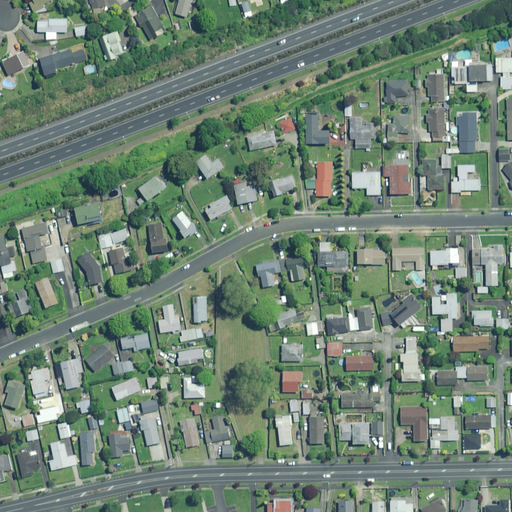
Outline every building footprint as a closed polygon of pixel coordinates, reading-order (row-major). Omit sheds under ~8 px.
[(30,0),(28,1),(34,13),(47,11),(44,5),(53,0),(30,0)] [(90,0),(92,9),(105,7),(103,0),(90,0)] [(179,0),(175,14),(187,18),(191,3),(194,4),(194,0),(179,0)] [(245,13),(253,11),(252,8),(250,9),(248,2),(242,3),(245,13)] [(166,32),(152,6),(135,15),(141,26),(149,41),(166,32)] [(47,32),(57,32),(67,33),(67,20),(49,19),(49,22),(38,22),(38,32),(47,32)] [(88,35),(86,26),(75,28),(76,37),(88,35)] [(121,41),(118,31),(100,38),(108,61),(116,58),(116,56),(124,53),(120,42),(121,41)] [(46,76),(58,73),(57,69),(88,60),(83,44),(71,48),(72,50),(41,59),(46,76)] [(31,65),(24,52),(3,62),(9,76),(31,65)] [(511,58),(496,59),(496,73),(504,73),(504,77),(501,77),(501,89),(511,89),(511,77),(509,77),(509,73),(511,72),(511,58)] [(459,61),(452,61),(450,61),(450,70),(452,70),(452,84),(467,84),(467,93),(478,93),(478,81),(492,81),(492,64),(473,65),(473,61),(465,61),(465,66),(459,66),(459,61)] [(449,97),(444,97),(444,75),(441,75),(441,70),(437,70),(437,75),(429,75),(429,80),(427,80),(427,87),(429,87),(429,96),(432,96),(432,102),(444,102),(446,102),(446,101),(449,100),(449,97)] [(409,80),(388,80),(388,92),(384,92),(384,104),(396,104),(396,96),(409,96),(409,80)] [(433,141),(442,141),(442,138),(444,138),(444,131),(449,131),(449,123),(444,123),(445,110),(429,109),(429,113),(427,113),(427,123),(430,123),(429,132),(433,132),(433,141)] [(458,126),(460,126),(461,153),(462,153),(462,158),(469,158),(469,153),(476,152),(475,140),(477,140),(476,113),(464,113),(464,117),(458,117),(458,126)] [(330,144),(330,133),(330,131),(319,131),(319,115),(306,115),(306,144),(330,144)] [(409,117),(395,116),(395,124),(385,124),(385,136),(398,136),(398,133),(411,133),(411,125),(409,125),(409,117)] [(362,118),(346,118),(346,131),(350,131),(350,139),(356,140),(355,149),(366,149),(366,152),(371,152),(371,139),(377,140),(377,123),(368,123),(368,122),(368,121),(367,121),(367,120),(366,120),(366,119),(365,119),(364,119),(363,119),(362,120),(362,118)] [(296,130),(292,119),(279,123),(283,134),(296,130)] [(277,146),(274,132),(248,137),(251,151),(277,146)] [(510,150),(500,150),(499,160),(510,161),(510,150)] [(212,164),(206,156),(196,162),(208,179),(224,168),(219,160),(212,164)] [(451,156),(442,156),(441,168),(451,169),(451,156)] [(436,160),(424,160),(423,176),(429,176),(429,189),(444,190),(444,175),(436,175),(436,160)] [(333,180),(333,162),(317,162),(317,177),(306,177),(306,189),(316,189),(316,197),(331,196),(331,180),(333,180)] [(511,162),(503,170),(511,182),(510,183),(511,186),(511,162)] [(408,166),(384,166),(384,177),(391,177),(391,194),(410,194),(410,182),(408,182),(408,166)] [(458,182),(458,178),(454,178),(454,182),(452,182),(452,193),(461,193),(461,191),(481,191),(481,180),(475,180),(475,166),(458,166),(458,176),(459,176),(459,182),(458,182)] [(381,195),(380,172),(352,173),(353,189),(367,188),(367,195),(381,195)] [(144,195),(147,200),(148,201),(166,188),(157,176),(139,189),(144,195)] [(296,189),(292,176),(268,183),(270,191),(273,190),(275,197),(283,195),(282,193),(296,189)] [(254,185),(245,187),(244,183),(241,184),(240,178),(233,180),(238,205),(257,201),(254,185)] [(230,202),(227,196),(210,205),(212,208),(205,211),(211,221),(232,209),(229,203),(230,202)] [(102,223),(99,204),(74,209),(78,225),(87,223),(88,225),(102,223)] [(67,216),(65,208),(57,209),(59,218),(67,216)] [(191,223),(183,212),(173,220),(181,231),(180,231),(186,238),(191,234),(192,235),(198,231),(192,222),(191,223)] [(58,219),(51,221),(54,232),(60,230),(58,219)] [(22,229),(28,252),(44,248),(40,235),(48,233),(46,223),(22,229)] [(163,240),(161,224),(149,225),(152,253),(168,252),(167,240),(163,240)] [(111,235),(115,244),(130,238),(126,228),(111,235)] [(112,246),(110,234),(99,236),(101,249),(112,246)] [(10,259),(17,257),(14,244),(7,246),(5,236),(0,236),(0,266),(2,266),(4,279),(14,277),(13,272),(16,271),(14,262),(11,262),(10,262),(10,259)] [(331,252),(331,243),(320,243),(320,252),(319,252),(319,267),(327,267),(328,271),(333,271),(333,273),(349,273),(349,252),(331,252)] [(503,247),(490,247),(490,249),(472,249),(473,265),(486,265),(486,286),(498,286),(498,264),(504,264),(504,255),(503,255),(503,247)] [(125,258),(123,248),(109,252),(113,265),(114,265),(117,274),(133,270),(130,257),(125,258)] [(424,270),(425,248),(390,248),(390,270),(402,271),(402,262),(417,262),(416,270),(424,270)] [(446,251),(431,251),(431,265),(433,265),(433,270),(438,270),(438,265),(449,265),(449,263),(459,263),(459,249),(446,249),(446,251)] [(47,261),(45,250),(30,254),(33,264),(47,261)] [(385,251),(359,250),(358,264),(384,265),(385,251)] [(99,266),(89,252),(77,260),(86,272),(90,286),(103,282),(99,266)] [(279,261),(281,272),(290,271),(292,282),(306,279),(303,268),(305,267),(303,257),(279,261)] [(64,271),(61,259),(51,262),(54,273),(64,271)] [(281,272),(279,261),(256,265),(258,277),(261,276),(263,288),(275,286),(272,274),(281,272)] [(467,279),(467,268),(456,268),(456,279),(467,279)] [(59,303),(49,279),(36,284),(47,309),(59,303)] [(5,283),(0,284),(0,295),(8,292),(5,283)] [(33,311),(24,290),(14,294),(17,302),(9,306),(14,319),(33,311)] [(397,310),(381,314),(383,326),(397,324),(403,330),(408,326),(420,326),(421,325),(414,316),(423,308),(411,293),(401,301),(404,305),(397,310)] [(433,315),(448,314),(448,319),(441,319),(442,333),(437,333),(437,335),(445,335),(445,332),(449,332),(449,330),(453,330),(452,319),(458,318),(457,294),(447,294),(447,305),(440,305),(440,298),(432,298),(433,315)] [(194,298),(194,323),(202,323),(202,321),(207,321),(207,297),(194,298)] [(373,329),(370,307),(357,309),(358,318),(353,319),(352,314),(349,314),(349,317),(332,320),(332,317),(327,317),(329,336),(373,329)] [(296,315),(294,310),(267,320),(271,332),(305,319),(303,313),(296,315)] [(474,319),(474,325),(480,325),(480,327),(493,326),(492,311),(472,312),(472,319),(474,319)] [(159,321),(161,333),(172,331),(173,333),(177,333),(176,331),(181,330),(179,317),(175,318),(174,315),(168,316),(168,319),(159,321)] [(509,329),(509,319),(497,319),(497,329),(509,329)] [(318,334),(317,323),(307,324),(308,336),(318,334)] [(203,338),(202,329),(196,330),(196,329),(182,332),(183,337),(180,337),(181,342),(203,338)] [(150,348),(148,333),(141,334),(142,336),(120,340),(122,350),(134,348),(134,353),(139,352),(139,350),(150,348)] [(489,337),(451,337),(451,344),(454,344),(454,352),(479,352),(479,349),(489,349),(489,337)] [(324,338),(317,339),(317,344),(319,344),(319,349),(325,348),(324,338)] [(417,354),(417,338),(403,338),(403,344),(407,344),(407,355),(401,355),(401,362),(404,362),(404,370),(402,370),(402,382),(421,381),(421,380),(425,380),(425,374),(420,374),(420,369),(418,369),(418,354),(417,354)] [(334,348),(333,344),(327,344),(328,357),(343,356),(343,348),(334,348)] [(114,357),(105,345),(86,360),(96,372),(114,357)] [(302,345),(283,345),(282,361),(302,362),(302,345)] [(203,358),(202,349),(179,353),(179,359),(178,359),(179,366),(198,363),(197,359),(203,358)] [(374,370),(373,356),(346,356),(347,371),(374,370)] [(67,390),(80,387),(78,378),(80,378),(79,373),(83,372),(80,359),(61,363),(67,390)] [(134,371),(131,361),(112,365),(115,375),(134,371)] [(487,381),(487,367),(456,368),(456,372),(436,372),(436,385),(458,385),(458,378),(467,378),(467,381),(487,381)] [(34,380),(32,381),(35,395),(36,395),(37,398),(48,396),(45,381),(51,379),(49,368),(32,372),(34,380)] [(302,382),(303,372),(284,371),(283,392),(299,393),(299,382),(302,382)] [(147,379),(149,389),(157,387),(156,385),(158,385),(156,376),(147,379)] [(141,391),(136,378),(112,388),(118,401),(141,391)] [(191,385),(191,378),(184,378),(185,398),(205,398),(205,385),(191,385)] [(26,386),(9,381),(7,390),(10,391),(6,406),(19,409),(26,386)] [(360,392),(342,392),(342,408),(375,408),(375,402),(380,402),(380,387),(360,387),(360,392)] [(313,390),(303,389),(303,398),(313,399),(313,390)] [(463,407),(462,397),(454,397),(454,403),(451,403),(451,407),(463,407)] [(495,408),(495,398),(487,398),(487,407),(495,408)] [(92,411),(90,400),(76,404),(77,408),(81,408),(82,414),(92,411)] [(159,411),(157,400),(142,403),(144,414),(159,411)] [(299,411),(298,401),(290,402),(291,412),(299,411)] [(201,414),(199,406),(192,407),(193,415),(201,414)] [(426,442),(427,407),(401,407),(401,425),(414,425),(414,441),(426,442)] [(130,421),(127,408),(117,411),(120,423),(130,421)] [(492,427),(492,415),(491,415),(480,415),(480,413),(474,413),(474,415),(466,415),(466,429),(491,430),(492,427)] [(33,415),(19,418),(21,426),(24,425),(24,427),(35,425),(33,415)] [(99,428),(96,416),(88,418),(90,430),(99,428)] [(292,425),(291,416),(282,417),(283,419),(276,419),(277,427),(278,427),(280,446),(292,444),(290,425),(292,425)] [(225,429),(223,417),(213,419),(215,430),(205,432),(207,443),(230,439),(228,428),(225,429)] [(431,424),(431,436),(432,450),(441,449),(441,441),(458,440),(458,427),(455,427),(455,417),(441,418),(441,419),(430,419),(430,424),(431,424)] [(160,443),(155,418),(139,421),(141,431),(144,430),(147,446),(160,443)] [(328,427),(328,419),(324,419),(324,418),(310,418),(311,444),(324,444),(324,427),(328,427)] [(200,445),(194,419),(181,422),(187,448),(200,445)] [(58,425),(61,439),(71,437),(71,436),(76,435),(75,431),(70,432),(68,423),(58,425)] [(370,424),(340,423),(339,440),(353,441),(353,444),(369,445),(370,424)] [(382,436),(383,423),(373,423),(373,436),(382,436)] [(39,439),(37,430),(26,432),(28,441),(39,439)] [(95,452),(94,433),(81,434),(83,466),(92,465),(91,452),(95,452)] [(121,437),(120,433),(110,435),(113,458),(124,456),(123,451),(131,450),(129,436),(121,437)] [(61,445),(60,442),(51,444),(55,460),(50,462),(52,471),(77,465),(75,456),(68,457),(65,444),(61,445)] [(228,446),(228,442),(223,442),(223,458),(233,458),(233,446),(228,446)] [(41,468),(37,451),(18,455),(23,478),(34,475),(33,469),(41,468)] [(12,470),(9,455),(0,457),(0,482),(6,482),(4,471),(12,470)] [(413,511),(413,497),(390,498),(390,511),(413,511)] [(274,499),(274,505),(268,505),(268,511),(292,511),(292,499),(274,499)] [(476,511),(478,501),(466,499),(465,508),(461,511),(476,511)] [(445,511),(446,511),(441,500),(421,508),(423,511),(445,511)] [(486,506),(485,511),(509,511),(509,500),(500,500),(500,506),(486,506)] [(353,511),(353,501),(340,501),(339,511),(353,511)] [(384,511),(385,502),(373,502),(372,511),(384,511)]
